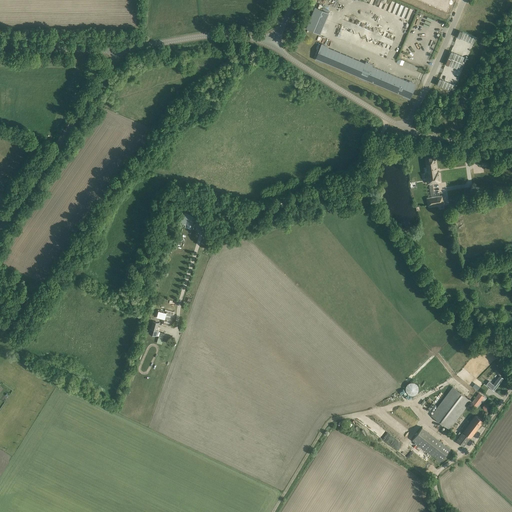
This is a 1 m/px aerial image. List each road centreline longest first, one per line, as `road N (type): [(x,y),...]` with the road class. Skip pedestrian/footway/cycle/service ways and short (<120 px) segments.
road 1 (track): [(388,120),(347,201),(309,193),(203,226),(175,333)]
road 2 (unclassified): [(0,230),(117,50)]
road 3 (unclassified): [(271,45),(404,128)]
road 4 (unclassified): [(117,50),(206,35),(271,45)]
road 5 (unclassified): [(443,511),(436,475),(511,387)]
road 6 (unclassified): [(464,0),(404,128)]
